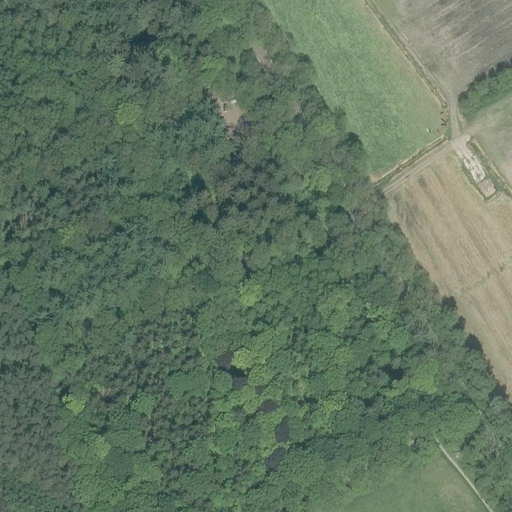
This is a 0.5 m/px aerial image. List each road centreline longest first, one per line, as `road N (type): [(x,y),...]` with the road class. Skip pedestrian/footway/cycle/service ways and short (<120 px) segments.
road 1 (tertiary): [(511,476),(227,0)]
road 2 (track): [(288,511),(430,430)]
